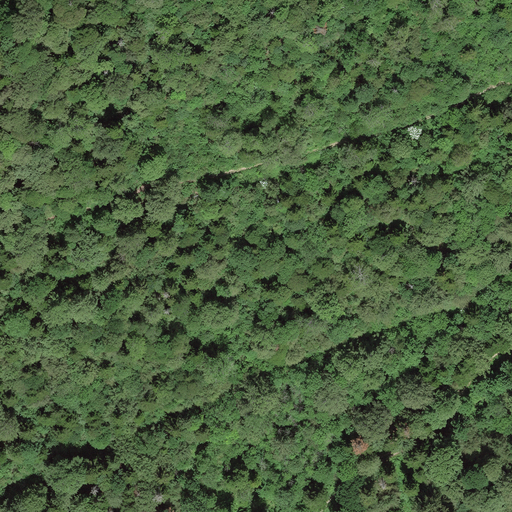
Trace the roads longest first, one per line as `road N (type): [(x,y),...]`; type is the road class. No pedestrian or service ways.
road 1 (track): [(511,84),(370,136),(0,228)]
road 2 (track): [(319,511),(340,488),(435,427),(478,370),(511,349)]
